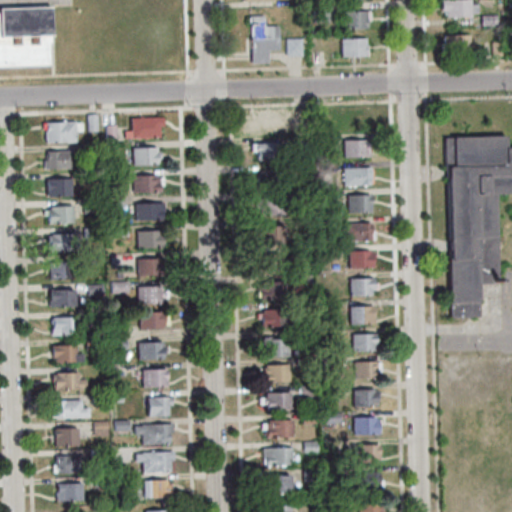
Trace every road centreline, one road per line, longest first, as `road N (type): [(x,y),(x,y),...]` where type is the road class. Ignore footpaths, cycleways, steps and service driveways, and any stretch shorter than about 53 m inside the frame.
road 1 (residential): [(511,80),(0,97)]
road 2 (residential): [(418,511),(404,0)]
road 3 (residential): [(216,511),(202,0)]
road 4 (residential): [(13,511),(1,97)]
